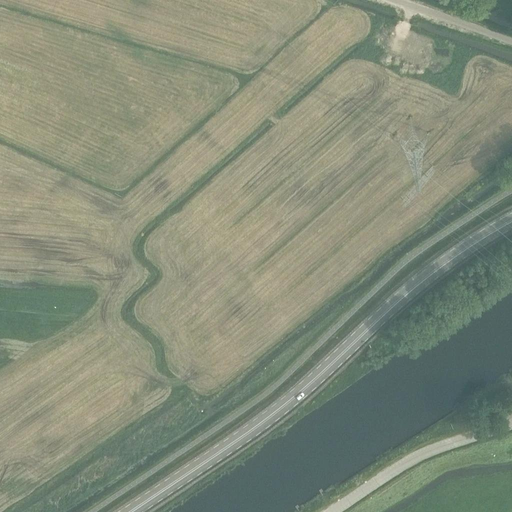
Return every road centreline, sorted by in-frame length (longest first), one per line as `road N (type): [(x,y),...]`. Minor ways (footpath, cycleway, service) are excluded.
road 1 (secondary): [(131,511),(239,439),(415,285),(511,219)]
road 2 (unclassified): [(333,511),(418,456),(511,424)]
road 3 (unclassified): [(511,42),(391,0)]
